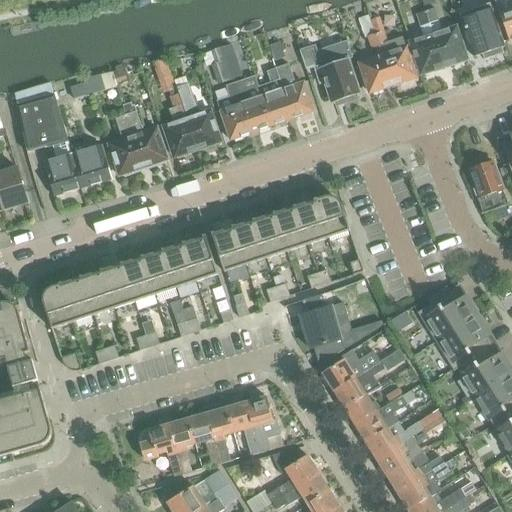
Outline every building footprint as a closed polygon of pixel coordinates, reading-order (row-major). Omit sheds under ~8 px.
[(511,0),(495,0),(511,47),(511,46),(511,0)] [(490,5),(460,15),(474,58),(480,56),(482,56),(483,57),(484,61),(504,55),(502,50),(502,49),(505,48),(502,40),(495,19),(490,5)] [(435,10),(426,13),(444,69),(452,66),(453,69),(464,65),(465,62),(468,61),(457,28),(443,33),(435,10)] [(436,72),(444,69),(426,13),(417,16),(425,39),(411,44),(422,76),(424,76),(426,78),(437,74),(436,72)] [(381,90),(393,86),(370,21),(369,16),(358,20),(365,40),(368,39),(372,50),(375,49),(379,59),(360,65),(370,94),(373,93),(378,94),(381,90)] [(379,18),(370,21),(393,86),(403,83),(408,83),(411,80),(417,78),(403,39),(388,44),(384,33),(379,18)] [(358,96),(347,61),(352,60),(345,40),(329,45),(332,53),(316,59),(320,70),(316,71),(320,85),(324,83),(332,105),(343,101),(347,105),(355,102),(356,97),(358,96)] [(269,47),(274,62),(285,58),(280,43),(269,47)] [(217,66),(223,84),(233,81),(229,69),(227,62),(217,66)] [(176,89),(168,65),(155,69),(163,94),(176,89)] [(239,65),(229,69),(233,81),(243,77),(239,65)] [(288,67),(276,71),(292,121),(314,114),(304,85),(295,88),(288,67)] [(126,69),(112,73),(117,87),(130,83),(126,69)] [(271,86),(259,90),(258,90),(271,128),(292,121),(276,71),(267,74),(271,86)] [(107,75),(85,82),(89,96),(112,90),(107,75)] [(255,78),(234,85),(251,135),(271,128),(258,90),(259,90),(255,78)] [(74,101),(89,96),(85,82),(70,87),(74,101)] [(176,87),(180,97),(197,152),(205,149),(207,151),(216,148),(218,145),(221,144),(210,113),(196,118),(192,106),(191,106),(184,84),(176,87)] [(231,142),(251,135),(234,85),(226,88),(230,100),(218,103),(231,142)] [(189,155),(197,152),(180,97),(171,100),(175,112),(174,112),(178,124),(164,129),(174,159),(175,159),(178,161),(189,157),(189,155)] [(52,148),(55,157),(71,153),(68,144),(54,98),(19,108),(30,154),(52,148)] [(136,114),(126,118),(145,172),(163,166),(165,162),(167,162),(157,130),(143,135),(136,114)] [(125,179),(145,172),(126,118),(116,121),(121,137),(126,135),(128,140),(110,146),(120,178),(121,177),(125,179)] [(511,138),(511,141),(502,145),(511,174),(511,137),(511,138)] [(101,147),(71,156),(82,191),(111,182),(101,147)] [(82,191),(71,156),(71,153),(55,157),(56,160),(44,164),(54,198),(82,191)] [(509,206),(495,169),(493,164),(485,167),(481,165),(475,168),(473,171),(471,172),(478,190),(475,191),(484,215),(509,206)] [(17,170),(0,174),(0,204),(3,213),(28,205),(17,170)] [(326,198),(315,202),(328,240),(350,232),(342,208),(338,202),(333,199),(326,198)] [(315,202),(295,208),(307,246),(328,240),(315,202)] [(295,208),(274,215),(287,253),(307,246),(295,208)] [(274,215),(253,222),(266,260),(287,253),(274,215)] [(253,222),(233,229),(246,267),(266,260),(253,222)] [(246,267),(233,229),(212,236),(224,274),(246,267)] [(206,238),(183,245),(196,283),(218,276),(206,238)] [(183,245),(163,252),(175,290),(196,283),(183,245)] [(163,252),(143,259),(155,297),(175,290),(163,252)] [(143,259),(122,265),(135,303),(155,297),(143,259)] [(359,259),(349,261),(352,276),(363,273),(359,259)] [(122,265),(101,272),(114,310),(135,303),(122,265)] [(101,272),(81,279),(93,317),(114,310),(101,272)] [(327,272),(317,275),(321,287),(331,284),(327,272)] [(321,287),(317,275),(307,278),(311,290),(321,287)] [(81,279),(61,286),(73,324),(93,317),(81,279)] [(285,285),(276,288),(280,301),(289,297),(285,285)] [(73,324),(61,286),(47,291),(44,296),(43,301),(43,306),(52,331),(73,324)] [(280,301),(276,288),(266,292),(270,304),(280,301)] [(442,340),(480,316),(468,297),(464,299),(458,289),(423,311),(442,340)] [(306,317),(300,319),(310,352),(314,351),(319,366),(345,350),(332,309),(330,310),(328,310),(323,295),(301,301),(302,304),(302,305),(306,317)] [(0,457),(42,446),(43,446),(44,446),(45,445),(46,445),(47,444),(48,443),(49,443),(50,442),(50,441),(51,440),(51,439),(52,439),(52,438),(53,437),(53,436),(53,435),(53,434),(53,433),(53,432),(53,431),(53,430),(53,429),(53,428),(53,427),(20,312),(20,311),(19,310),(19,309),(18,308),(18,307),(17,307),(17,306),(16,305),(15,305),(15,304),(14,303),(13,303),(12,303),(11,302),(10,302),(9,302),(8,302),(7,302),(6,302),(5,302),(4,302),(3,302),(0,302),(0,457)] [(235,307),(239,320),(249,316),(245,304),(235,307)] [(223,325),(233,322),(229,309),(220,313),(223,325)] [(480,316),(442,340),(459,368),(494,347),(488,337),(492,335),(480,316)] [(197,320),(187,323),(191,335),(201,332),(197,320)] [(191,335),(187,323),(177,326),(181,339),(191,335)] [(156,334),(146,337),(150,349),(160,346),(156,334)] [(150,349),(146,337),(136,340),(140,352),(150,349)] [(115,347),(105,350),(109,363),(119,359),(115,347)] [(477,397),(511,375),(511,368),(503,354),(500,356),(494,347),(459,368),(477,397)] [(109,363),(105,350),(95,354),(99,366),(109,363)] [(323,376),(334,393),(381,364),(374,353),(360,362),(354,352),(342,359),(344,362),(323,376)] [(399,352),(387,360),(393,370),(406,362),(399,352)] [(76,354),(61,359),(63,364),(66,369),(72,372),(82,372),(76,354)] [(334,393),(345,410),(367,396),(379,388),(373,377),(385,370),(381,364),(334,393)] [(511,375),(476,399),(493,427),(511,415),(511,375)] [(388,398),(391,404),(402,398),(398,392),(388,398)] [(411,392),(402,398),(408,406),(416,401),(411,392)] [(345,410),(355,427),(381,411),(375,402),(372,404),(367,396),(345,410)] [(355,427),(366,444),(399,423),(394,415),(397,413),(396,411),(406,404),(402,398),(391,404),(381,411),(355,427)] [(247,405),(261,455),(269,453),(265,440),(280,435),(276,420),(273,421),(266,400),(247,405)] [(247,405),(227,411),(234,435),(245,432),(252,458),(261,455),(247,405)] [(227,411),(208,416),(222,466),(230,464),(223,439),(234,435),(227,411)] [(419,424),(423,432),(444,419),(438,411),(419,424)] [(506,457),(507,458),(511,454),(511,415),(493,427),(510,454),(506,457)] [(208,416),(189,422),(196,447),(207,443),(214,469),(222,466),(208,416)] [(423,432),(428,439),(448,427),(444,419),(423,432)] [(189,422),(170,427),(184,477),(192,475),(185,450),(196,447),(189,422)] [(366,444),(377,461),(423,432),(419,424),(405,432),(399,423),(366,444)] [(177,479),(184,477),(170,427),(150,433),(153,445),(142,448),(146,463),(158,459),(158,457),(168,454),(172,468),(174,467),(177,479)] [(468,428),(459,433),(466,444),(474,438),(468,428)] [(377,461),(387,477),(409,464),(404,455),(428,439),(423,432),(377,461)] [(387,477),(398,495),(423,478),(445,464),(441,457),(429,464),(423,455),(409,464),(387,477)] [(277,490),(267,497),(273,505),(283,499),(282,498),(292,491),(293,492),(319,476),(307,457),(285,471),(291,480),(291,482),(277,490)] [(398,495),(409,511),(431,498),(430,497),(441,490),(435,481),(450,472),(445,464),(423,478),(398,495)] [(209,479),(205,481),(218,502),(219,501),(222,499),(233,492),(220,472),(209,479)] [(137,474),(128,477),(132,490),(141,487),(137,474)] [(283,499),(273,505),(277,511),(286,506),(287,508),(301,500),(301,497),(308,507),(330,493),(319,476),(293,492),(292,491),(282,498),(283,499)] [(192,488),(167,504),(171,511),(202,511),(206,510),(218,502),(205,481),(193,489),(192,488)] [(471,484),(461,490),(466,499),(470,496),(476,492),(471,484)] [(409,511),(444,511),(455,506),(466,499),(461,490),(460,489),(435,504),(431,498),(409,511)] [(505,489),(497,494),(502,500),(509,496),(505,489)] [(222,499),(219,501),(224,509),(237,501),(238,501),(237,499),(233,492),(222,499)] [(310,511),(338,511),(341,510),(330,493),(308,507),(310,511)] [(444,511),(461,511),(471,506),(466,499),(455,506),(444,511)] [(206,510),(202,511),(222,511),(225,510),(224,509),(219,501),(218,502),(206,510)]
